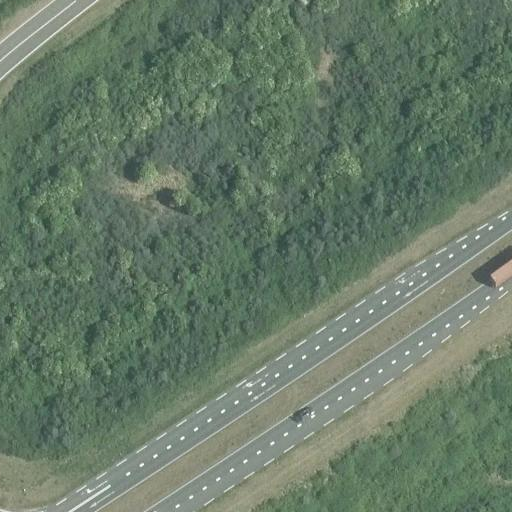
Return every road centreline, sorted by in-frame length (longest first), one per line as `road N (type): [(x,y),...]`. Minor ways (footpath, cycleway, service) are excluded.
road 1 (primary): [(511,219),(115,488)]
road 2 (primary): [(152,511),(511,268)]
